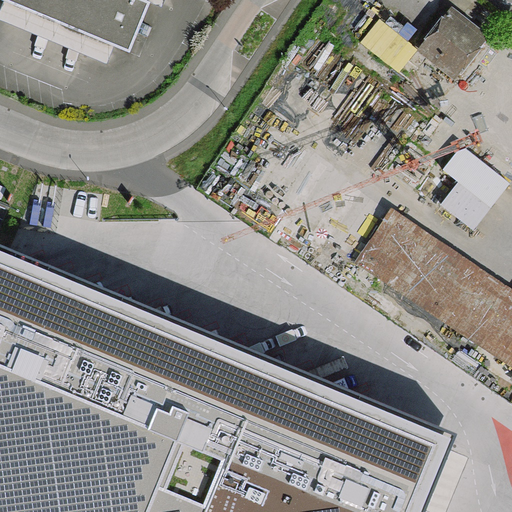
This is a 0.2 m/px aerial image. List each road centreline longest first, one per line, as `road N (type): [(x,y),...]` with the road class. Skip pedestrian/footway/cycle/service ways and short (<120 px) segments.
road 1 (unclassified): [(0,124),(73,151),(146,139),(207,89),(266,0)]
road 2 (unknown): [(511,274),(335,157)]
